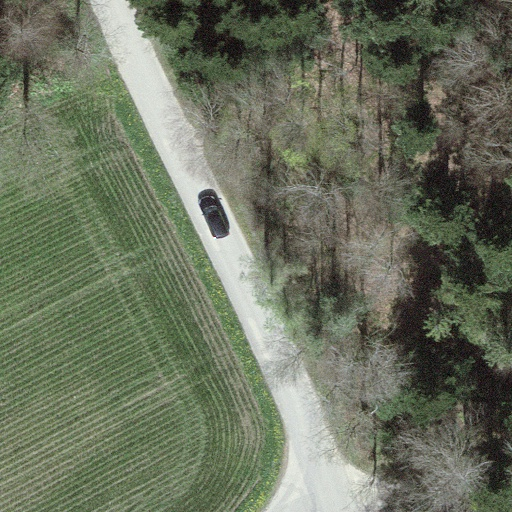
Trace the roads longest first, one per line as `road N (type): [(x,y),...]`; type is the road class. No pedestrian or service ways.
road 1 (unclassified): [(106,0),(311,476)]
road 2 (track): [(421,511),(476,406),(511,306)]
road 3 (track): [(511,173),(485,90),(500,0)]
